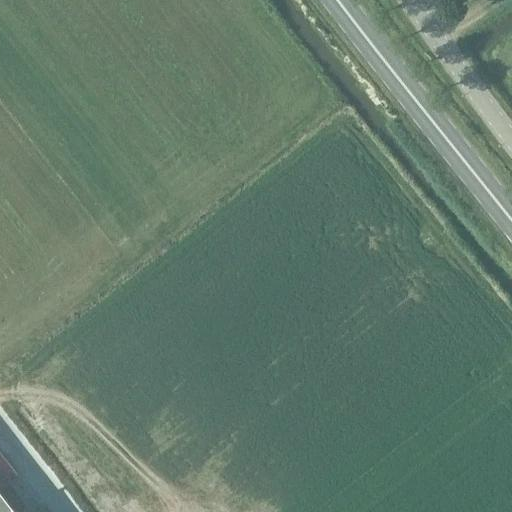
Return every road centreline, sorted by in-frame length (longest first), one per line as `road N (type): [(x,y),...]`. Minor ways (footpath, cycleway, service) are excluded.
road 1 (primary): [(511,224),(338,0)]
road 2 (unclassified): [(511,135),(409,0)]
